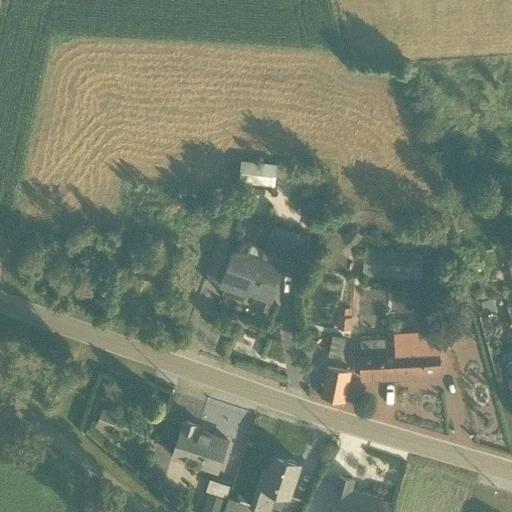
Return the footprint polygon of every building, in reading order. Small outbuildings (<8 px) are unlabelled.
[(240,162),(238,182),(273,186),(276,164),(240,162)] [(91,211),(108,211),(109,184),(92,183),(91,211)] [(312,206),(308,231),(316,232),(321,207),(312,206)] [(234,249),(221,285),(245,294),(247,291),(270,300),(281,270),(296,275),(310,238),(272,225),(263,250),(250,245),(247,253),(234,249)] [(362,237),(350,228),(341,239),(352,248),(362,237)] [(364,249),(362,276),(420,281),(422,254),(364,249)] [(336,330),(351,331),(352,318),(350,317),(350,309),(339,309),(339,316),(336,317),(336,330)] [(362,350),(363,379),(439,375),(436,329),(393,333),(394,348),(362,350)] [(345,338),(336,336),(332,357),(340,359),(345,338)] [(387,339),(360,341),(360,349),(388,347),(387,339)] [(321,397),(344,402),(350,373),(329,368),(321,397)] [(117,415),(102,409),(95,427),(110,433),(117,415)] [(198,425),(184,421),(172,457),(216,473),(227,440),(196,430),(198,425)] [(263,468),(251,506),(265,511),(269,511),(272,506),(280,509),(284,496),(288,497),(300,463),(273,454),(268,470),(263,468)] [(353,478),(338,474),(326,511),(377,511),(382,497),(351,488),(353,478)] [(229,486),(209,479),(205,490),(225,497),(229,486)] [(220,511),(224,498),(207,492),(200,511),(196,511),(183,507),(181,511),(220,511)] [(226,501),(222,511),(248,511),(249,510),(226,501)]
